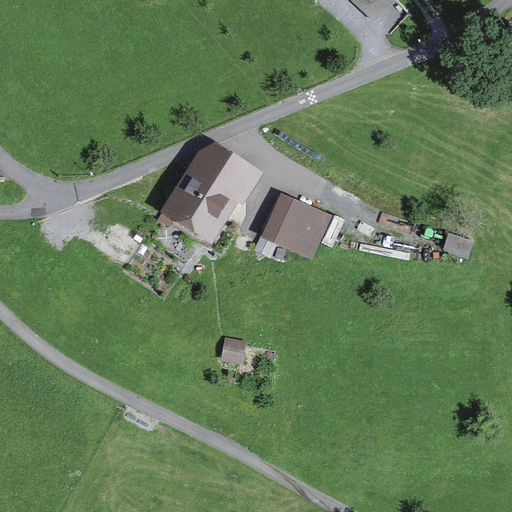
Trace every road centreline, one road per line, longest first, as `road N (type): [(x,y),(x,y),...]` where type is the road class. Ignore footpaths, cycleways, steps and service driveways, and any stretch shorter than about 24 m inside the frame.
road 1 (residential): [(0,158),(38,186),(76,191),(446,42),(505,0)]
road 2 (track): [(0,311),(65,365),(342,511)]
